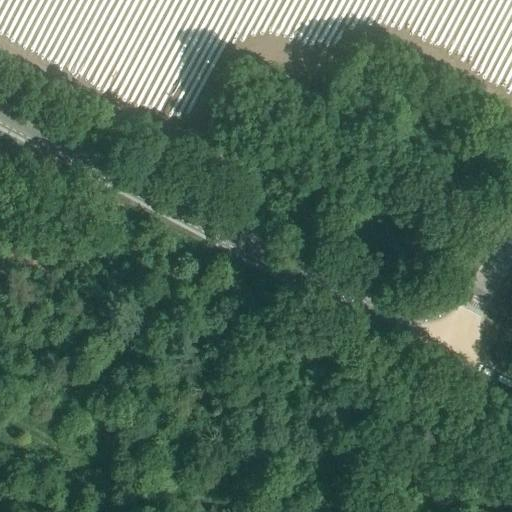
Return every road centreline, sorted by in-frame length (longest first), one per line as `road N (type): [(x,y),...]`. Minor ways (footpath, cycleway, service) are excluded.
road 1 (secondary): [(444,354),(0,112)]
road 2 (tertiary): [(444,354),(511,238)]
